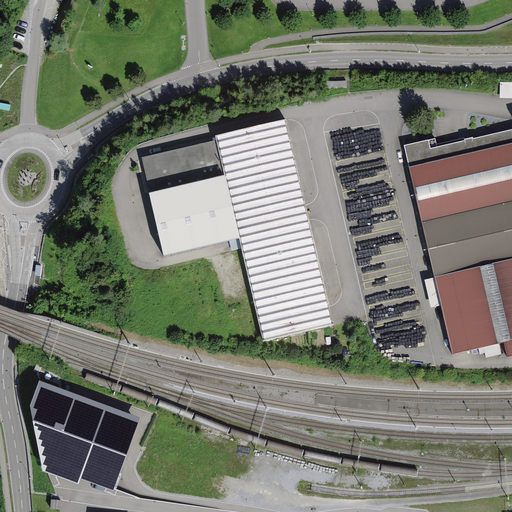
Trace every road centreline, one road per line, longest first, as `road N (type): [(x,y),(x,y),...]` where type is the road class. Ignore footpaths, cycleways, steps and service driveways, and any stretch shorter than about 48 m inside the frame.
road 1 (tertiary): [(511,62),(314,60),(204,80),(134,107),(58,160)]
road 2 (secondary): [(22,511),(2,359),(18,285)]
